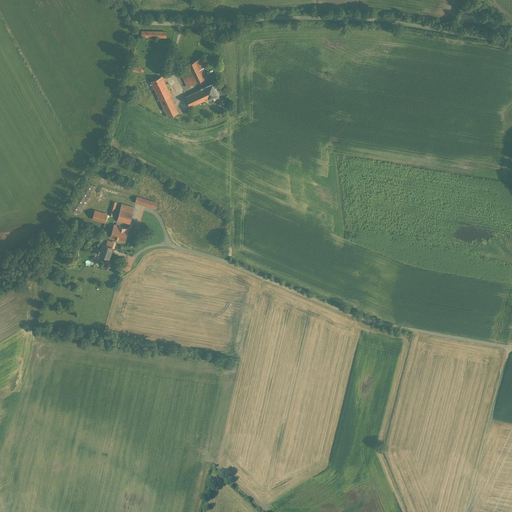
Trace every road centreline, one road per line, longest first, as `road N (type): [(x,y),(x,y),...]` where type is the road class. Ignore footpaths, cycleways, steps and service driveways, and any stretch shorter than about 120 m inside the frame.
road 1 (unclassified): [(511,40),(285,15),(146,23),(119,0)]
road 2 (unclassified): [(169,244),(368,321),(511,348)]
road 3 (track): [(265,277),(218,472)]
road 4 (track): [(466,511),(511,338)]
